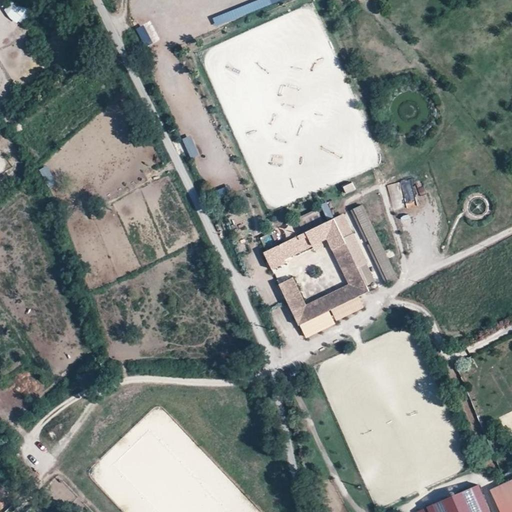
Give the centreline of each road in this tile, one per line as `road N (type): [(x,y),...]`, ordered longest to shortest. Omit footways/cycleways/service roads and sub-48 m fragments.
road 1 (unclassified): [(94,0),(268,362),(303,511)]
road 2 (track): [(284,358),(336,476),(364,511)]
road 3 (track): [(396,511),(476,479),(497,511)]
